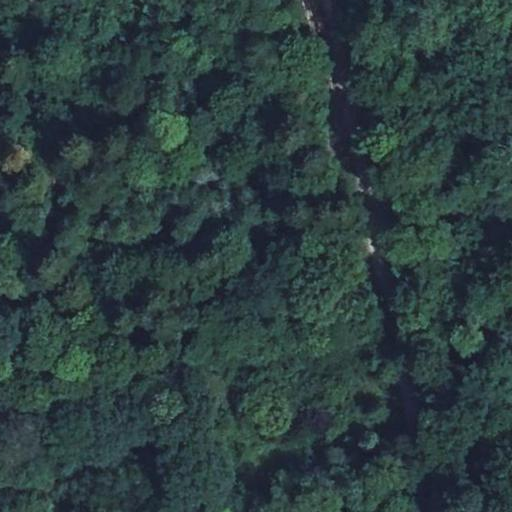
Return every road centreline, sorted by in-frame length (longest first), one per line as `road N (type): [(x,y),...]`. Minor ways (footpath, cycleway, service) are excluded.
road 1 (track): [(370,210),(207,272),(0,307)]
road 2 (track): [(430,511),(370,210)]
road 3 (track): [(370,210),(328,0)]
road 4 (track): [(511,134),(370,210)]
